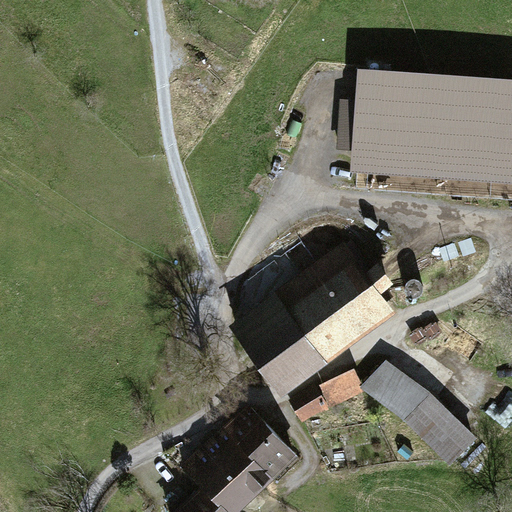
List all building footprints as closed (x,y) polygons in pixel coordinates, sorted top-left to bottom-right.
[(511,77),(360,69),(351,172),(511,182),(511,77)] [(347,242),(231,327),(284,398),(397,313),(386,294),(397,285),(381,263),(368,270),(347,242)] [(431,393),(387,360),(364,386),(362,388),(366,391),(404,421),(454,470),(481,440),(431,393)] [(364,386),(356,370),(322,385),(332,407),(366,391),(362,388),(364,386)] [(330,407),(317,385),(289,400),(303,423),(330,407)] [(223,423),(227,427),(270,472),(293,450),(251,406),(238,419),(232,414),(223,423)] [(233,511),(231,509),(270,472),(227,427),(184,467),(204,486),(201,490),(222,511),(233,511)] [(417,452),(407,444),(401,452),(411,459),(417,452)] [(222,511),(201,490),(177,511),(222,511)]
